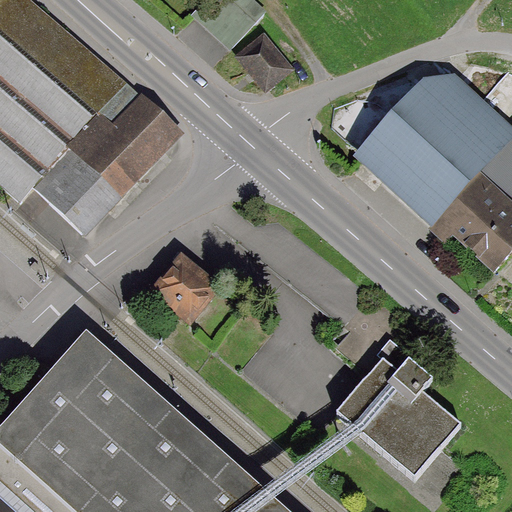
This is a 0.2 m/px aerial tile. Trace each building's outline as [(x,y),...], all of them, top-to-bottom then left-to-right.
[(27,0),(0,0),(0,185),(20,203),(34,188),(82,231),(173,131),(27,0)] [(202,0),(193,10),(230,47),(266,11),(254,0),(202,0)] [(264,88),(288,69),(263,38),(239,58),(264,88)] [(511,136),(511,128),(455,76),(423,81),(360,149),(493,272),(511,251),(511,221),(485,197),(490,192),(474,177),(511,136)] [(332,123),(351,142),(392,102),(373,83),(332,123)] [(154,293),(188,321),(215,288),(181,261),(154,293)] [(0,511),(285,511),(84,332),(0,425),(0,511)] [(333,412),(409,480),(459,425),(424,393),(434,382),(407,359),(399,367),(396,371),(382,358),(333,412)]
